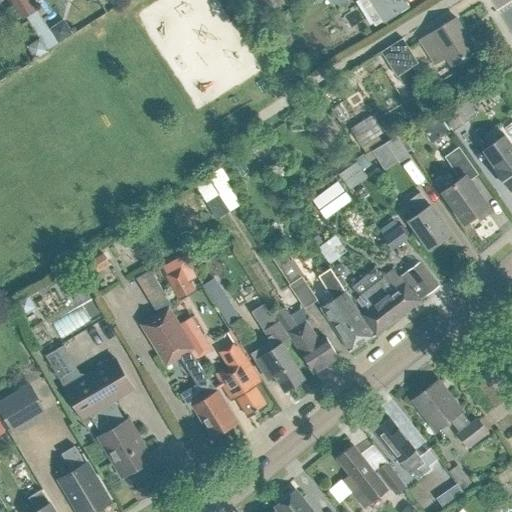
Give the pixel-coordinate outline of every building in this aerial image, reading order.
[(11,0),(22,17),(36,8),(30,0),(11,0)] [(409,5),(405,0),(369,0),(383,22),(409,5)] [(450,65),(475,49),(455,17),(429,32),(430,33),(420,39),(434,63),(445,57),(450,65)] [(402,37),(384,49),(390,60),(408,48),(402,37)] [(465,97),(451,107),(441,113),(453,130),(463,123),(477,113),(465,97)] [(417,123),(431,143),(445,133),(431,113),(417,123)] [(349,127),(361,146),(363,149),(380,139),(378,135),(383,132),(372,114),(349,127)] [(495,166),(494,167),(509,190),(511,187),(511,145),(504,134),(483,149),(495,166)] [(384,170),(409,155),(396,135),(371,150),(384,170)] [(463,222),(487,205),(469,180),(477,173),(457,146),(443,156),(459,178),(441,191),(463,222)] [(232,209),(241,204),(219,168),(198,182),(209,200),(222,192),(232,209)] [(336,181),(311,199),(324,217),(349,199),(336,181)] [(428,248),(449,233),(429,205),(419,192),(408,199),(417,213),(408,220),(428,248)] [(391,248),(407,236),(398,225),(383,236),(391,248)] [(102,254),(84,265),(91,276),(108,264),(102,254)] [(163,273),(178,300),(196,290),(190,279),(195,276),(186,260),(163,273)] [(426,294),(437,285),(418,261),(398,276),(396,274),(399,272),(397,268),(393,271),(392,269),(358,295),(368,308),(361,314),(375,333),(419,299),(410,288),(417,283),(426,294)] [(318,275),(324,285),(332,298),(319,306),(349,350),(374,334),(344,290),(330,267),(318,275)] [(317,299),(301,275),(288,284),(304,307),(317,299)] [(215,277),(203,284),(228,324),(229,324),(240,317),(215,277)] [(28,298),(15,306),(21,315),(33,308),(28,298)] [(313,371),(337,355),(325,336),(318,340),(305,319),(295,325),(283,306),(274,311),(313,371)] [(168,308),(141,324),(165,364),(178,356),(189,349),(191,348),(188,343),(184,336),(177,325),(168,308)] [(240,317),(229,324),(242,344),(255,336),(241,315),(240,317)] [(191,317),(177,325),(184,336),(188,343),(202,335),(191,317)] [(304,377),(288,353),(281,343),(289,338),(278,321),(263,330),(270,340),(251,352),(255,359),(267,379),(274,375),(284,390),(304,377)] [(217,347),(226,362),(213,371),(230,399),(235,396),(247,416),(267,404),(254,384),(260,381),(243,352),(242,353),(233,337),(217,347)] [(189,349),(178,356),(195,384),(180,393),(190,408),(193,406),(212,436),(235,422),(216,390),(207,377),(206,377),(189,349)] [(150,458),(127,419),(125,421),(112,400),(133,388),(114,357),(64,387),(82,418),(89,414),(101,434),(98,436),(123,476),(132,471),(131,469),(150,458)] [(467,445),(486,430),(476,418),(470,423),(460,410),(461,410),(437,379),(412,399),(436,429),(449,419),(459,431),(457,433),(467,445)] [(29,382),(0,399),(0,410),(12,431),(46,411),(29,382)] [(389,417),(374,429),(399,461),(409,473),(414,470),(423,462),(417,454),(389,417)] [(78,511),(91,511),(109,501),(86,462),(85,463),(74,444),(61,452),(71,470),(58,478),(78,511)] [(352,444),(336,457),(349,474),(343,478),(351,488),(350,488),(362,503),(384,486),(373,471),(374,471),(352,444)] [(457,473),(473,475),(474,458),(459,457),(457,473)] [(396,495),(406,487),(386,461),(376,468),(396,495)] [(479,474),(471,479),(476,486),(483,480),(479,474)] [(456,483),(448,489),(455,499),(463,493),(456,483)] [(55,511),(49,502),(40,488),(28,496),(37,510),(32,511),(55,511)] [(312,511),(295,489),(274,505),(277,509),(279,511),(312,511)]
